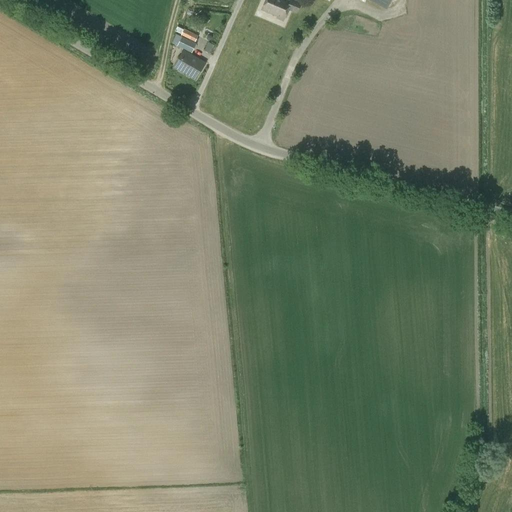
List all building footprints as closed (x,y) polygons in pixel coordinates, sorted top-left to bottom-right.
[(293,0),(291,0),(291,1),(287,0),(266,0),(262,10),(277,16),(276,17),(283,20),(288,8),(296,12),(300,3),(293,0)] [(371,0),(387,8),(391,0),(371,0)] [(195,15),(199,20),(204,16),(200,11),(195,15)] [(190,40),(192,40),(194,36),(192,35),(193,33),(184,29),(183,30),(180,29),(178,33),(181,34),(181,36),(190,40)] [(177,46),(191,53),(196,44),(176,35),(172,43),(177,46)] [(195,80),(205,63),(183,50),(173,67),(195,80)]
